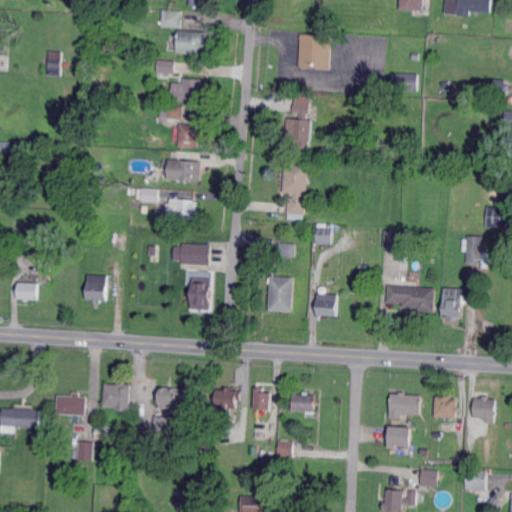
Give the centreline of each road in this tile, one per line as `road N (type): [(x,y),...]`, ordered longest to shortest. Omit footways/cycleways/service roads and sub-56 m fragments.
road 1 (secondary): [(511,365),(0,332)]
road 2 (residential): [(252,0),(229,348)]
road 3 (residential): [(360,357),(352,511)]
